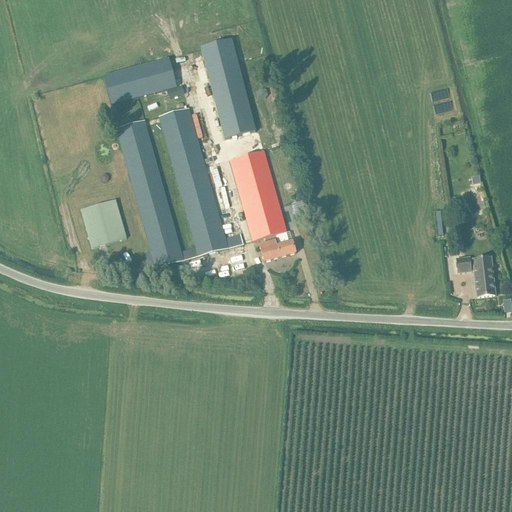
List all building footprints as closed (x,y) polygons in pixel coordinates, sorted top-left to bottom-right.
[(231,42),(200,50),(224,141),(255,134),(241,82),(231,42)] [(111,106),(176,89),(169,60),(103,77),(111,106)] [(145,122),(115,130),(117,135),(145,236),(150,252),(143,254),(147,267),(153,265),(155,271),(185,263),(192,260),(197,258),(229,250),(243,246),(240,235),(225,239),(218,211),(200,149),(188,109),(188,110),(158,118),(195,249),(189,251),(189,252),(183,253),(147,126),(146,127),(145,122)] [(289,243),(286,234),(287,233),(264,151),(229,161),(253,243),(275,237),(278,246),(277,246),(276,242),(259,246),(263,264),(296,255),(293,242),(289,243)] [(230,190),(215,193),(218,208),(233,205),(230,190)] [(90,250),(125,240),(114,201),(79,211),(90,250)] [(292,204),(294,215),(306,213),(303,202),(292,204)] [(459,229),(450,229),(451,242),(460,241),(459,229)] [(472,272),(474,272),(477,299),(495,297),(491,258),(473,261),(470,262),(470,258),(456,260),(458,275),(472,274),(472,272)]
